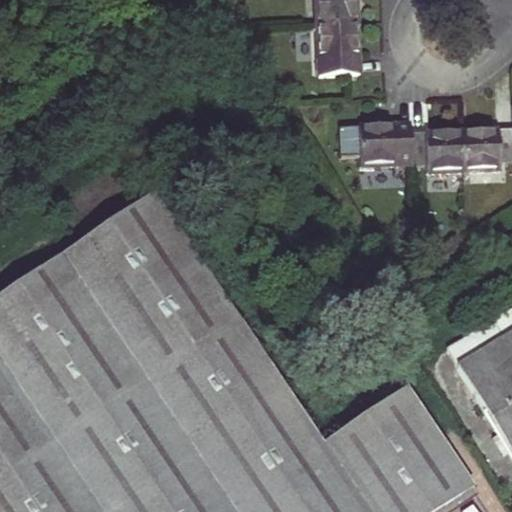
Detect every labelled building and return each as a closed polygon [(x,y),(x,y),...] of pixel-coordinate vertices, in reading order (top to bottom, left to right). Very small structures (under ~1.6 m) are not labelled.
[(315,0),(317,27),(357,25),(356,0),(315,0)] [(360,79),(357,25),(317,27),(319,80),(360,79)] [(411,168),(410,136),(410,127),(358,129),(360,170),(411,168)] [(511,131),(461,134),(463,175),(500,173),(499,164),(511,163),(511,131)] [(461,134),(410,136),(411,168),(426,167),(427,176),(463,175),(461,134)] [(323,448),(154,197),(0,299),(0,511),(456,511),(476,499),(406,391),(323,448)] [(417,214),(430,214),(429,200),(417,201),(417,214)] [(511,314),(511,313),(447,352),(458,369),(457,370),(511,459),(511,314)] [(456,511),(473,511),(481,507),(476,499),(456,511)]
